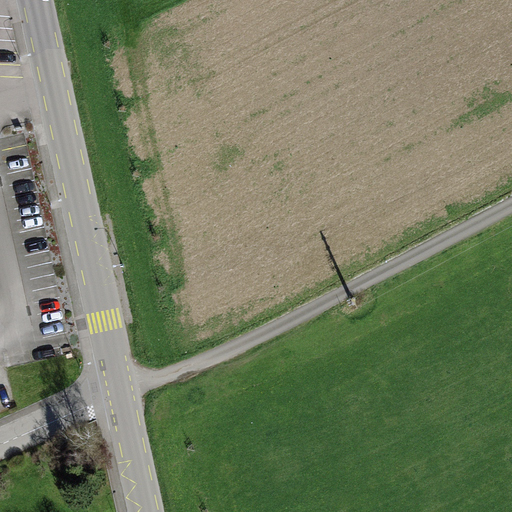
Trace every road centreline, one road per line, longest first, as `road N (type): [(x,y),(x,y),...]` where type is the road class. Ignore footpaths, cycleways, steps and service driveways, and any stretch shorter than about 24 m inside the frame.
road 1 (tertiary): [(118,385),(35,0)]
road 2 (tertiary): [(146,511),(118,385)]
road 3 (unclassified): [(0,434),(118,385)]
